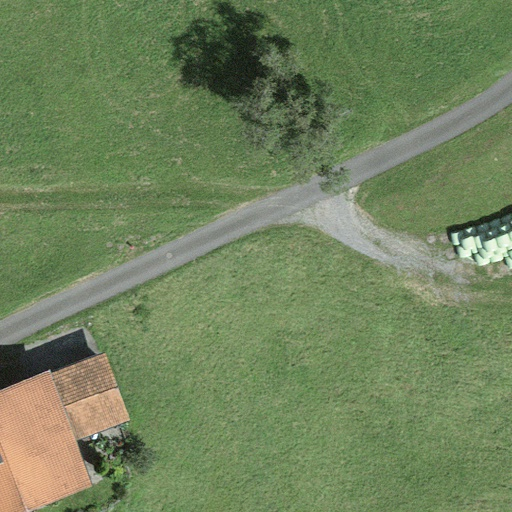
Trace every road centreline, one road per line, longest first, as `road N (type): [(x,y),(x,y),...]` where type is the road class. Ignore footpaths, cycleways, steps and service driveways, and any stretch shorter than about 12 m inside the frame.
road 1 (track): [(511,87),(299,199),(0,334)]
road 2 (track): [(299,199),(378,245),(429,257),(478,259),(511,249)]
